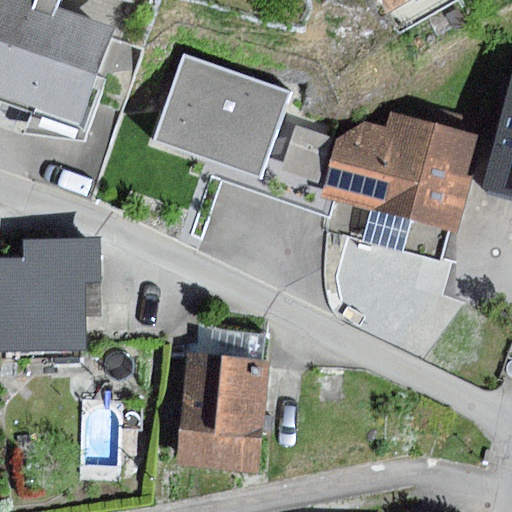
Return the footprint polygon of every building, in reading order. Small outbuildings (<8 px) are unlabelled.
[(56,0),(0,0),(0,103),(33,114),(26,137),(110,146),(148,30),(65,3),(56,0)] [(388,0),(391,5),(391,13),(402,34),(463,0),(388,0)] [(296,94),(181,55),(154,144),(208,162),(204,175),(326,216),(325,201),(342,142),(288,125),(296,94)] [(511,109),(491,194),(511,199),(511,109)] [(493,140),(393,112),(388,129),(369,124),(342,142),(325,201),(326,216),(327,234),(444,263),(451,235),(466,239),(493,140)] [(27,263),(0,263),(0,359),(97,357),(96,290),(108,289),(106,241),(26,243),(27,263)] [(198,357),(190,357),(182,472),(265,479),(277,364),(269,363),(270,335),(199,321),(198,357)]
